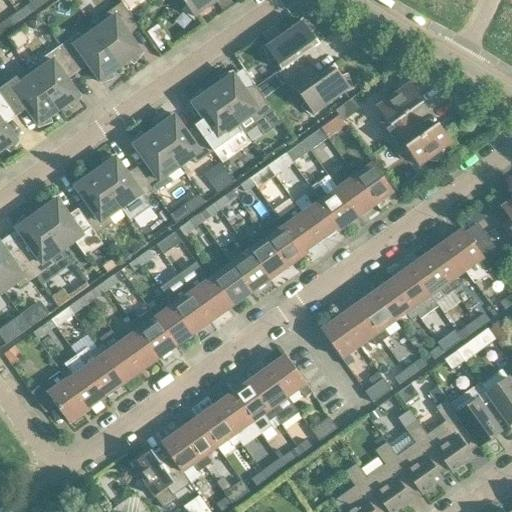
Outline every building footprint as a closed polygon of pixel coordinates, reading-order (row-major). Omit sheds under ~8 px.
[(182,0),(188,7),(183,11),(194,20),(198,16),(219,0),(182,0)] [(95,31),(120,67),(129,60),(134,64),(143,54),(141,52),(126,32),(137,25),(122,3),(103,16),(107,22),(95,31)] [(18,13),(22,20),(32,13),(27,6),(18,13)] [(140,7),(132,13),(138,22),(144,18),(144,12),(140,7)] [(18,13),(0,25),(0,26),(4,32),(22,20),(18,13)] [(37,16),(29,22),(35,30),(43,24),(37,16)] [(277,72),(286,84),(307,68),(300,58),(319,45),(318,44),(310,33),(314,29),(303,19),(299,24),(269,46),(263,48),(268,61),(274,59),(281,70),(277,72)] [(71,38),(59,47),(75,69),(86,61),(89,65),(100,81),(101,84),(113,79),(111,73),(120,67),(95,31),(83,40),(78,33),(71,38)] [(33,75),(58,111),(67,104),(72,108),(81,98),(79,96),(64,76),(75,69),(59,47),(41,60),(45,66),(33,75)] [(307,68),(286,84),(294,95),(298,93),(306,104),(302,108),(313,117),(316,113),(347,91),(352,89),(347,75),(342,77),(334,66),(315,79),(307,68)] [(222,83),(213,89),(238,125),(250,116),(255,122),(264,116),(274,129),(282,124),(264,99),(257,88),(247,95),(234,76),(233,75),(232,72),(220,77),(222,83)] [(16,117),(27,109),(38,125),(39,128),(51,123),(49,117),(58,111),(33,75),(21,84),(16,77),(0,89),(0,94),(13,113),(16,117)] [(386,100),(377,107),(386,119),(377,125),(390,143),(415,125),(420,121),(412,111),(421,105),(423,103),(419,98),(409,84),(400,90),(388,88),(386,100)] [(199,92),(191,102),(193,104),(204,119),(195,126),(198,130),(213,152),(243,131),(238,125),(213,89),(204,96),(199,92)] [(13,113),(0,94),(0,152),(5,148),(10,152),(19,142),(17,140),(5,125),(16,117),(13,113)] [(213,152),(198,130),(188,137),(174,117),(174,114),(161,119),(163,124),(154,131),(179,167),(192,158),(196,164),(213,152)] [(321,129),(328,139),(347,127),(339,116),(331,122),(321,129)] [(415,125),(390,143),(402,160),(411,154),(419,167),(428,160),(441,162),(443,150),(452,143),(442,130),(438,124),(436,125),(427,132),(420,121),(415,125)] [(321,129),(303,141),(310,151),(328,139),(321,129)] [(148,165),(139,172),(154,194),(172,181),(167,175),(179,167),(154,131),(145,137),(140,133),(132,144),(134,145),(148,165)] [(303,141),(286,154),(293,163),(310,151),(303,141)] [(268,166),(275,176),(293,163),(286,154),(268,166)] [(104,166),(95,173),(121,208),(133,200),(137,206),(154,194),(139,172),(130,178),(116,158),(115,156),(102,160),(104,166)] [(222,164),(213,171),(221,182),(215,186),(218,191),(233,181),(222,164)] [(356,164),(349,169),(375,205),(376,204),(380,210),(391,202),(387,196),(393,192),(373,164),(362,172),(356,164)] [(257,189),(275,176),(268,166),(250,179),(255,186),(257,189)] [(348,182),(338,189),(357,217),(375,205),(349,169),(343,174),(348,182)] [(89,207),(80,213),(96,235),(113,223),(109,217),(121,208),(95,173),(86,179),(82,175),(73,185),(75,187),(89,207)] [(311,189),(314,194),(340,230),(357,217),(338,189),(328,176),(311,189)] [(250,179),(241,186),(245,192),(255,186),(250,179)] [(511,190),(510,201),(501,207),(510,220),(502,225),(511,239),(511,190)] [(233,191),(215,204),(220,211),(238,198),(233,191)] [(313,207),(302,215),(322,242),(340,230),(314,194),(307,199),(313,207)] [(46,208),(37,214),(62,250),(74,241),(86,257),(103,245),(96,235),(80,213),(71,220),(57,200),(56,197),(44,202),(46,208)] [(215,204),(198,216),(202,223),(220,211),(215,204)] [(185,205),(170,216),(176,224),(191,214),(185,205)] [(297,206),(279,219),(304,255),(322,242),(302,215),(297,206)] [(22,255),(37,277),(54,265),(50,259),(62,250),(37,214),(28,221),(23,217),(14,227),(17,229),(31,249),(22,255)] [(198,216),(179,229),(184,236),(202,223),(198,216)] [(278,232),(267,239),(287,267),(304,255),(279,219),(272,224),(278,232)] [(464,230),(445,243),(465,271),(475,284),(487,276),(483,270),(489,266),(487,263),(479,252),(465,232),(464,230)] [(175,233),(165,240),(157,246),(164,255),(182,242),(175,233)] [(287,267),(267,239),(256,247),(251,239),(244,244),(269,280),(287,267)] [(465,271),(445,243),(428,255),(453,291),(460,286),(454,278),(465,271)] [(0,286),(3,292),(16,283),(20,289),(37,277),(22,255),(12,262),(0,244),(0,286)] [(243,257),(232,265),(252,292),(269,280),(244,244),(237,249),(243,257)] [(489,244),(479,252),(487,263),(498,256),(489,244)] [(139,258),(144,265),(154,258),(149,251),(139,258)] [(428,255),(410,268),(430,296),(441,288),(446,296),(453,291),(428,255)] [(139,258),(129,265),(134,272),(144,265),(139,258)] [(252,292),(232,265),(221,272),(215,264),(208,269),(214,277),(211,279),(231,307),(234,305),(252,292)] [(430,296),(410,268),(393,280),(418,316),(420,319),(438,306),(430,296)] [(203,273),(185,286),(211,321),(229,309),(231,307),(211,279),(209,281),(203,273)] [(114,276),(104,283),(109,290),(118,283),(114,276)] [(393,280),(375,293),(395,321),(405,313),(411,321),(418,316),(393,280)] [(109,290),(104,283),(94,290),(99,297),(109,290)] [(185,286),(168,298),(193,334),(211,321),(185,286)] [(63,289),(55,295),(62,305),(70,299),(63,289)] [(395,321),(375,293),(357,305),(383,341),(390,337),(384,328),(395,321)] [(505,310),(511,304),(511,297),(510,296),(501,303),(505,310)] [(156,319),(175,346),(193,334),(168,298),(161,303),(166,311),(156,319)] [(69,308),(73,315),(83,308),(78,301),(69,308)] [(42,303),(0,328),(0,331),(7,342),(50,316),(42,303)] [(357,305),(340,318),(359,346),(370,338),(376,346),(383,341),(357,305)] [(69,308),(51,321),(56,327),(73,315),(69,308)] [(150,311),(132,323),(158,359),(175,346),(156,319),(150,311)] [(479,328),(489,321),(485,314),(475,321),(479,328)] [(359,346),(340,318),(322,331),(347,367),(354,362),(349,354),(359,346)] [(479,328),(475,321),(465,328),(470,335),(479,328)] [(502,321),(492,328),(498,338),(508,331),(502,321)] [(131,336),(120,344),(140,372),(158,359),(132,323),(125,328),(131,336)] [(48,333),(43,326),(33,333),(38,340),(48,333)] [(444,353),(462,340),(454,330),(437,343),(439,346),(444,353)] [(104,343),(97,348),(123,384),(140,372),(120,344),(112,331),(101,339),(104,343)] [(434,360),(444,353),(439,346),(430,353),(434,360)] [(15,347),(5,354),(12,365),(22,357),(15,347)] [(87,349),(76,356),(105,397),(123,384),(97,348),(90,353),(87,349)] [(458,351),(445,360),(452,369),(464,360),(458,351)] [(68,369),(62,373),(87,409),(88,409),(105,397),(76,356),(65,365),(68,369)] [(286,356),(268,369),(287,397),(298,389),(304,398),(311,392),(286,356)] [(399,363),(392,368),(396,373),(402,369),(399,363)] [(409,378),(419,371),(414,364),(404,371),(409,378)] [(287,397),(268,369),(250,382),(275,418),(281,425),(298,413),(287,397)] [(501,370),(484,382),(490,391),(488,392),(487,393),(506,419),(505,419),(510,425),(511,424),(511,382),(511,383),(501,370)] [(409,378),(404,371),(394,378),(399,385),(409,378)] [(31,393),(45,413),(56,405),(69,424),(89,410),(88,409),(87,409),(62,373),(61,372),(31,393)] [(378,372),(369,379),(373,386),(383,379),(378,372)] [(373,386),(365,392),(373,403),(391,390),(383,379),(373,386)] [(250,382),(232,394),(261,435),(273,427),(270,422),(275,418),(250,382)] [(481,382),(450,404),(457,414),(480,446),(479,446),(480,447),(495,436),(499,434),(500,432),(499,431),(496,426),(505,419),(506,419),(487,393),(488,392),(482,384),(481,382)] [(232,394),(215,407),(240,443),(244,448),(252,459),(259,454),(251,442),(261,435),(232,394)] [(452,472),(467,461),(469,453),(479,446),(480,446),(447,400),(436,408),(446,422),(427,435),(409,410),(449,467),(449,468),(452,472)] [(215,407),(197,419),(217,447),(228,439),(233,448),(240,443),(215,407)] [(378,409),(370,414),(374,421),(382,415),(378,409)] [(439,474),(449,468),(449,467),(409,410),(398,418),(415,444),(397,457),(387,443),(386,443),(419,489),(418,489),(421,493),(442,479),(439,474)] [(319,442),(337,429),(329,418),(311,430),(319,442)] [(217,447),(197,419),(179,432),(205,468),(212,463),(206,455),(217,447)] [(205,468),(179,432),(161,445),(165,450),(166,450),(182,472),(192,464),(198,473),(205,468)] [(382,436),(374,441),(379,448),(386,443),(387,443),(382,436)] [(302,454),(311,447),(307,441),(297,448),(302,454)] [(419,489),(386,443),(379,448),(375,451),(385,465),(367,478),(357,464),(356,465),(389,510),(388,511),(389,511),(394,511),(412,500),(409,496),(418,489),(419,489)] [(302,454),(297,448),(287,455),(292,461),(302,454)] [(165,450),(156,457),(152,453),(151,451),(132,464),(131,465),(138,474),(136,486),(148,488),(164,509),(177,500),(174,495),(190,484),(182,472),(166,450),(165,450)] [(386,511),(388,511),(389,510),(356,465),(345,473),(355,487),(335,502),(333,500),(332,500),(340,511),(386,511)] [(262,473),(266,479),(276,472),(272,466),(262,473)] [(256,486),(266,479),(262,473),(252,480),(256,486)] [(231,504),(241,497),(236,491),(226,498),(231,504)] [(231,504),(226,498),(217,505),(221,511),(231,504)]
